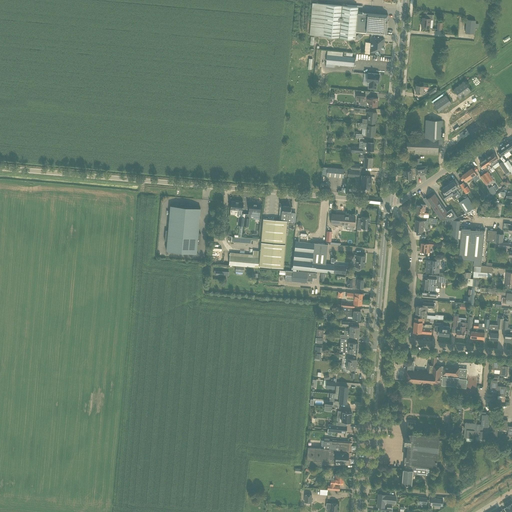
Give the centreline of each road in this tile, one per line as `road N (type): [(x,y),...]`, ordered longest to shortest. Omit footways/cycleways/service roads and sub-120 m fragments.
road 1 (unclassified): [(387,201),(0,167)]
road 2 (tertiary): [(387,201),(406,0)]
road 3 (tertiary): [(358,511),(372,431),(373,340)]
road 4 (residential): [(387,201),(399,201),(511,126)]
road 5 (tertiary): [(373,340),(387,201)]
